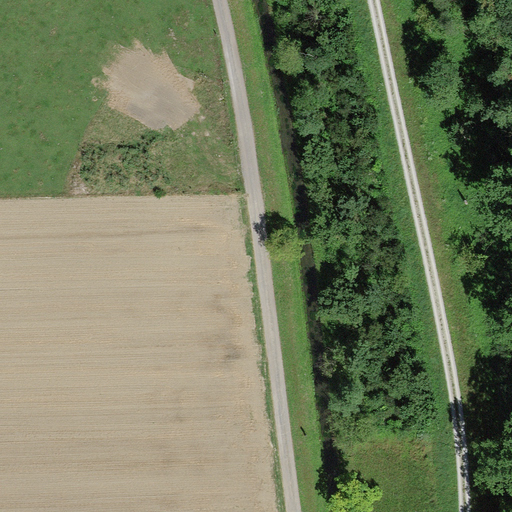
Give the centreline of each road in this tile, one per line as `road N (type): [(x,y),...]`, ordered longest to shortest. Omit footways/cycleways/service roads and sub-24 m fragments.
road 1 (track): [(373,0),(461,421),(464,511)]
road 2 (track): [(296,511),(249,149),(215,0)]
